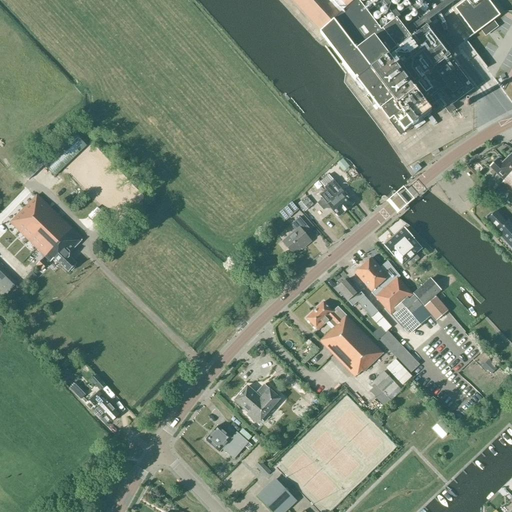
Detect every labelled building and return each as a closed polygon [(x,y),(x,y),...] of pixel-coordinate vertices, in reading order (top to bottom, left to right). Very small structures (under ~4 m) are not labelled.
[(452,106),(475,88),(427,28),(436,22),(433,18),(457,0),(466,0),(455,9),(474,35),(484,28),(488,33),(493,30),(488,24),(500,16),(488,0),(447,0),(430,13),(428,11),(426,13),(415,0),(405,0),(411,7),(401,14),(387,0),(291,0),(321,32),(403,140),(425,123),(422,119),(431,112),(424,102),(428,99),(432,105),(438,100),(449,114),(455,109),(452,106)] [(87,146),(73,132),(41,163),(55,177),(87,146)] [(511,154),(501,165),(496,160),(489,167),(504,181),(501,183),(511,193),(511,154)] [(421,170),(417,166),(411,171),(414,174),(415,175),(421,170)] [(329,176),(320,183),(345,212),(354,204),(333,180),(333,181),(329,176)] [(339,217),(345,212),(320,183),(327,190),(320,196),(323,199),(318,204),(324,210),(329,206),(339,217)] [(54,259),(69,273),(77,264),(68,255),(83,240),(37,195),(4,229),(11,236),(18,230),(37,249),(34,252),(39,257),(42,254),(51,262),(54,259)] [(306,197),(298,204),(305,212),(313,205),(306,197)] [(299,210),(292,202),(279,213),(286,221),(299,210)] [(495,212),(487,219),(494,227),(494,229),(497,232),(499,232),(502,236),(502,238),(511,248),(511,223),(509,221),(507,223),(495,212)] [(109,219),(103,213),(94,222),(100,228),(109,219)] [(304,246),(304,247),(310,242),(304,234),(309,229),(299,217),(290,225),(296,231),(283,242),(294,255),(304,246)] [(395,238),(416,262),(419,259),(415,254),(421,249),(411,238),(412,235),(408,231),(405,231),(404,230),(395,238)] [(413,265),(416,262),(395,238),(385,246),(402,265),(409,260),(413,265)] [(435,297),(429,303),(425,306),(415,293),(413,295),(400,281),(402,279),(388,263),(381,269),(371,258),(355,273),(403,328),(403,327),(410,334),(430,316),(435,322),(448,311),(435,297)] [(48,265),(43,260),(37,266),(42,271),(48,265)] [(15,285),(0,270),(0,298),(1,299),(15,285)] [(367,327),(379,340),(388,332),(388,331),(391,328),(359,291),(360,291),(355,285),(353,287),(347,280),(337,289),(351,306),(356,301),(357,302),(354,304),(358,309),(361,306),(373,321),(367,327)] [(431,280),(419,290),(429,303),(435,297),(441,291),(431,280)] [(425,306),(429,303),(419,290),(415,293),(425,306)] [(320,342),(347,316),(338,307),(333,312),(323,302),(306,319),(318,331),(330,319),(336,326),(320,342)] [(383,354),(347,316),(320,342),(355,378),(362,371),(363,373),(383,354)] [(388,332),(379,340),(410,373),(419,365),(388,332)] [(439,343),(442,339),(434,334),(431,338),(439,343)] [(384,372),(375,381),(366,389),(384,407),(391,401),(390,401),(401,390),(398,387),(384,372)] [(106,386),(97,375),(91,381),(100,391),(106,386)] [(80,383),(83,389),(89,386),(85,380),(80,383)] [(73,388),(83,398),(88,394),(80,386),(78,384),(73,388)] [(247,387),(235,401),(248,413),(247,414),(258,425),(281,399),(264,384),(255,394),(247,387)] [(301,389),(294,398),(298,401),(305,392),(301,389)] [(111,422),(119,415),(99,392),(89,400),(95,406),(96,405),(111,422)] [(332,408),(282,458),(326,501),(340,487),(347,491),(378,460),(381,455),(375,453),(379,449),(381,451),(385,453),(396,441),(382,428),(377,439),(361,431),(370,423),(372,418),(367,413),(375,417),(353,395),(349,393),(347,396),(348,396),(353,402),(348,407),(358,416),(342,408),(343,406),(338,403),(335,409),(332,408)] [(448,431),(441,423),(434,429),(442,437),(448,431)] [(232,438),(217,426),(205,440),(220,452),(223,448),(235,458),(249,441),(237,432),(232,438)] [(284,511),(296,501),(289,494),(275,480),(258,497),(272,511),(284,511)]
